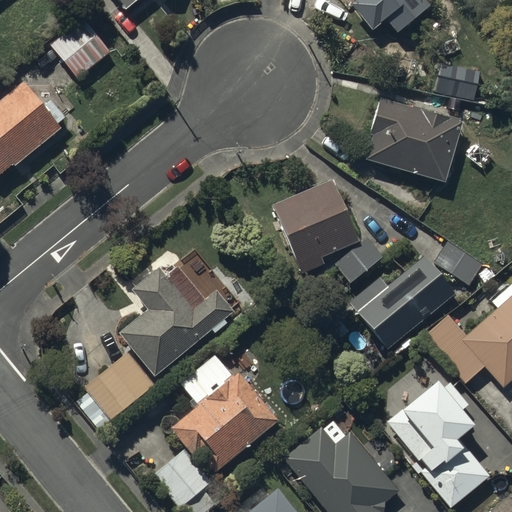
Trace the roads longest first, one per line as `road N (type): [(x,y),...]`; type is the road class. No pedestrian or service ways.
road 1 (residential): [(0,290),(254,83)]
road 2 (residential): [(98,511),(0,390)]
